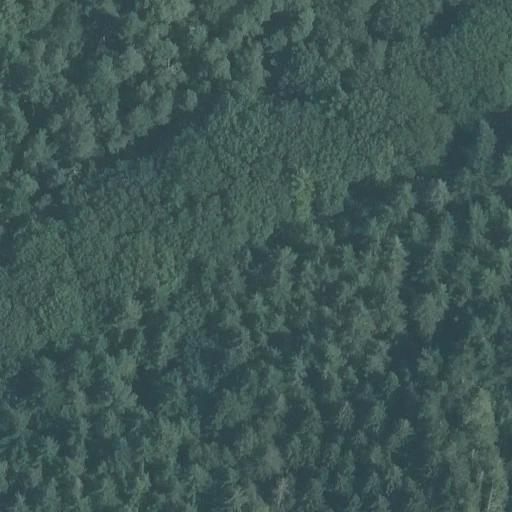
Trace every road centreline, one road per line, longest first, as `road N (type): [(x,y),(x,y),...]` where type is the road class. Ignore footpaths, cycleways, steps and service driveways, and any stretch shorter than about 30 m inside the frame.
road 1 (track): [(163,288),(392,160)]
road 2 (track): [(211,511),(163,288)]
road 3 (track): [(0,370),(163,288)]
road 4 (track): [(392,160),(511,71)]
